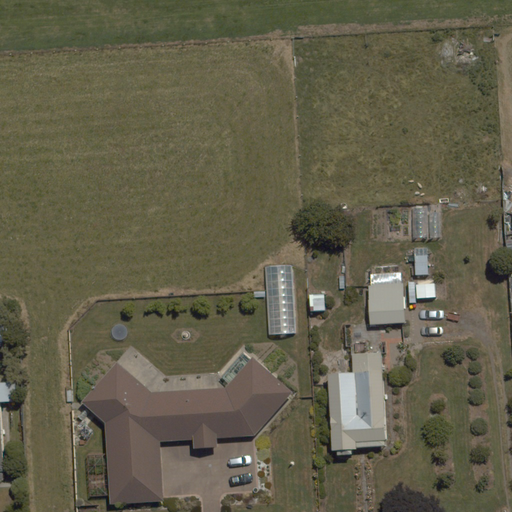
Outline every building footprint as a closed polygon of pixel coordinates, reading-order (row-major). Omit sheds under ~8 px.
[(434,298),(434,255),(416,254),(416,298),(434,298)] [(409,322),(407,281),(366,283),(368,323),(409,322)] [(249,439),(294,393),(245,346),(217,374),(162,377),(133,350),(82,407),(106,429),(107,503),(160,502),(159,441),(192,440),(193,451),(219,449),(218,441),(249,439)] [(384,443),(381,355),(351,356),(351,377),(329,378),(332,454),(353,453),(353,444),(384,443)] [(0,483),(4,483),(2,404),(20,403),(19,377),(0,377),(0,483)]
